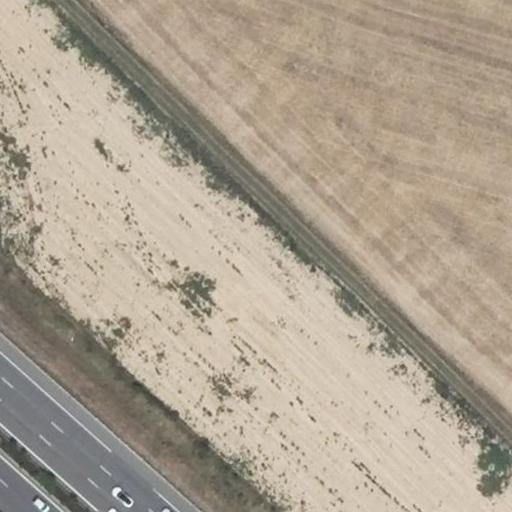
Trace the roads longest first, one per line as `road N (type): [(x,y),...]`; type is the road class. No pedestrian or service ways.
road 1 (track): [(511,436),(66,0)]
road 2 (motorway): [(138,511),(0,388)]
